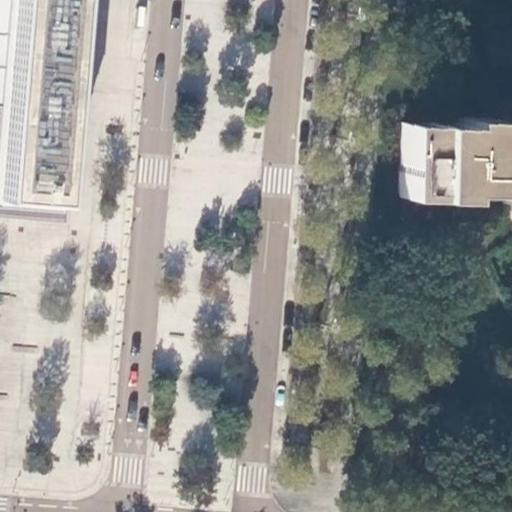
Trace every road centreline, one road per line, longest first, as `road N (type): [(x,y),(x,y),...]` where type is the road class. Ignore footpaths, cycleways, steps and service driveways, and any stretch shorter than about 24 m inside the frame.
road 1 (primary): [(168,0),(128,469),(121,491),(95,511)]
road 2 (primary): [(259,511),(253,480),(290,0)]
